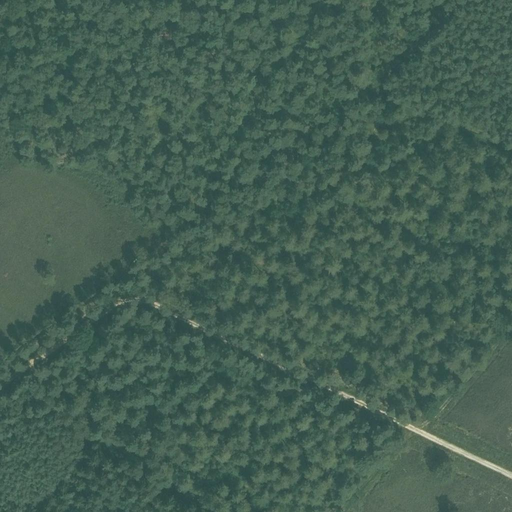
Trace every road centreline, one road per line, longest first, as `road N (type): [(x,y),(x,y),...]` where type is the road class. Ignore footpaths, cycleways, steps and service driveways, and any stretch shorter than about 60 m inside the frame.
road 1 (track): [(511,470),(136,287),(0,383)]
road 2 (track): [(511,140),(384,84),(463,0)]
road 3 (track): [(420,424),(511,316)]
